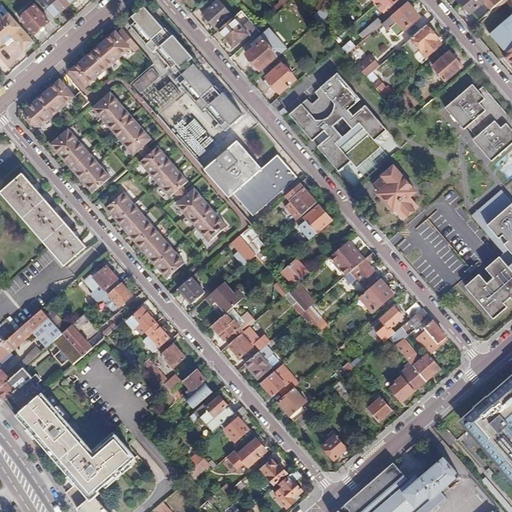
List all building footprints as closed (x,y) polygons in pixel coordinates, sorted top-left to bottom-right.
[(66,7),(59,0),(40,0),(39,1),(53,18),(66,7)] [(373,0),(373,1),(380,8),(381,8),(383,9),(388,5),(389,5),(395,0),(373,0)] [(488,9),(491,7),(484,0),(459,0),(470,12),(473,11),(478,18),(488,9)] [(478,18),(477,19),(505,52),(502,54),(511,65),(511,0),(499,0),(491,7),(488,9),(478,18)] [(231,15),(219,1),(202,15),(215,30),(231,15)] [(408,1),(386,20),(385,21),(398,36),(421,16),(408,1)] [(49,22),(34,6),(20,18),(34,34),(49,22)] [(322,7),(313,14),(319,21),(322,25),(331,17),(322,7)] [(183,71),(194,60),(176,38),(175,39),(168,31),(167,32),(148,9),(130,25),(156,55),(159,53),(178,75),(183,71)] [(260,30),(258,29),(243,10),(219,31),(233,47),(248,35),(251,38),(260,30)] [(24,51),(34,43),(9,13),(0,21),(0,20),(0,46),(2,44),(4,45),(5,43),(4,42),(10,37),(12,39),(13,38),(24,51)] [(365,30),(369,35),(385,21),(386,20),(381,16),(365,30)] [(439,38),(427,24),(411,37),(421,49),(428,57),(440,46),(436,41),(439,38)] [(135,52),(140,48),(122,28),(117,32),(115,30),(69,70),(85,88),(131,47),(135,52)] [(421,49),(411,37),(406,42),(415,54),(421,49)] [(0,54),(6,64),(23,53),(14,40),(0,49),(0,54)] [(276,56),(262,40),(246,54),(259,70),(276,56)] [(352,40),(343,46),(348,53),(357,46),(352,40)] [(359,45),(348,54),(352,59),(362,50),(359,45)] [(463,66),(450,50),(432,66),(445,81),(463,66)] [(361,69),(367,77),(372,72),(378,67),(372,60),(361,69)] [(33,61),(24,66),(27,72),(36,66),(33,61)] [(296,80),(282,64),(266,77),(266,78),(262,82),(268,89),(272,86),(279,94),(296,80)] [(159,75),(153,68),(133,85),(140,92),(159,75)] [(195,68),(186,76),(181,80),(228,134),(244,120),(226,98),(225,99),(217,90),(215,91),(202,76),(195,68)] [(372,72),(367,77),(373,83),(378,78),(372,72)] [(291,114),(287,118),(311,146),(323,136),(327,140),(316,150),(344,182),(357,171),(365,181),(386,162),(376,151),(390,139),(335,76),(291,114)] [(373,83),(387,99),(393,94),(379,78),(378,78),(373,83)] [(41,127),(73,98),(58,80),(25,109),(25,115),(35,127),(41,127)] [(477,92),(473,86),(446,109),(462,128),(468,125),(476,134),(473,137),(492,159),(511,141),(511,133),(511,132),(511,130),(511,121),(483,87),(477,92)] [(176,205),(209,243),(222,231),(220,229),(225,225),(194,189),(188,194),(182,187),(188,182),(158,147),(152,152),(149,148),(146,144),(151,139),(110,92),(92,108),(133,155),(137,151),(141,155),(144,159),(140,162),(170,197),(174,194),(180,201),(176,205)] [(50,144),(93,193),(111,177),(68,129),(50,144)] [(209,167),(234,194),(253,217),(297,179),(277,156),(262,170),(238,142),(209,167)] [(417,192),(393,165),(383,175),(383,176),(374,184),(380,191),(378,193),(394,210),(396,208),(398,211),(396,213),(404,222),(421,207),(415,200),(414,202),(411,198),(417,192)] [(204,171),(229,199),(234,194),(209,167),(204,171)] [(86,248),(22,176),(1,194),(65,266),(86,248)] [(298,186),(285,197),(283,198),(288,204),(284,207),(296,219),(315,203),(303,190),(302,191),(298,186)] [(106,208),(167,278),(191,258),(129,187),(106,208)] [(511,206),(502,195),(476,217),(471,221),(499,253),(481,269),(489,278),(483,283),(476,274),(462,286),(492,320),(505,308),(502,304),(508,299),(511,303),(511,302),(511,206)] [(316,235),(331,222),(317,207),(303,220),(310,228),(306,232),(311,238),(315,234),(316,235)] [(249,228),(241,235),(238,237),(254,255),(260,250),(264,247),(255,237),(256,236),(249,228)] [(238,237),(232,242),(230,244),(230,245),(246,263),(254,255),(238,237)] [(351,271),(364,260),(348,242),(329,259),(345,277),(346,276),(351,271)] [(269,260),(260,250),(254,255),(263,265),(269,260)] [(376,256),(373,253),(364,260),(351,271),(357,278),(365,286),(377,276),(367,264),(376,256)] [(304,277),(293,263),(281,273),(293,287),(304,277)] [(121,284),(107,268),(100,274),(98,271),(85,282),(94,292),(101,286),(108,295),(121,284)] [(351,271),(346,276),(352,282),(357,278),(351,271)] [(205,291),(192,276),(180,287),(193,302),(205,291)] [(393,295),(381,280),(361,297),(374,312),(393,295)] [(233,307),(243,299),(237,291),(232,294),(223,283),(206,297),(212,304),(215,301),(226,313),(233,307)] [(288,294),(279,283),(276,287),(285,297),(288,294)] [(131,297),(121,284),(108,295),(119,307),(131,297)] [(309,309),(315,303),(299,285),(288,294),(297,303),(302,309),(305,312),(309,309)] [(288,294),(285,297),(292,306),(297,303),(288,294)] [(119,307),(108,295),(104,299),(114,311),(119,307)] [(302,309),(297,303),(292,306),(300,316),(305,312),(302,309)] [(423,310),(417,303),(406,312),(412,319),(423,310)] [(233,307),(226,313),(212,326),(225,340),(229,337),(233,341),(247,330),(258,320),(250,311),(243,318),(233,307)] [(394,307),(381,319),(386,325),(382,329),(387,333),(404,318),(394,307)] [(91,309),(84,316),(93,326),(100,320),(91,309)] [(156,323),(142,309),(127,322),(133,329),(135,328),(139,324),(145,332),(156,323)] [(320,321),(309,309),(305,312),(316,324),(320,321)] [(423,310),(412,319),(402,328),(408,335),(410,333),(420,325),(429,317),(423,310)] [(0,347),(0,387),(20,370),(31,361),(27,356),(10,371),(11,373),(7,376),(0,367),(0,359),(33,331),(47,347),(54,342),(62,334),(43,311),(5,343),(0,347)] [(84,316),(63,333),(83,356),(102,340),(99,337),(89,346),(77,331),(83,325),(92,338),(98,333),(93,326),(84,316)] [(447,338),(429,317),(420,325),(424,330),(425,329),(439,344),(447,338)] [(320,321),(316,324),(322,331),(325,328),(327,326),(322,320),(320,321)] [(101,333),(104,338),(108,335),(118,326),(114,322),(101,333)] [(168,338),(156,323),(145,332),(149,336),(145,340),(143,341),(153,352),(168,338)] [(142,335),(145,332),(139,324),(135,328),(142,335)] [(334,337),(325,328),(322,331),(330,340),(334,337)] [(402,328),(389,338),(396,346),(403,339),(408,335),(402,328)] [(247,330),(233,341),(229,345),(241,358),(249,350),(251,353),(256,349),(251,344),(244,336),(249,332),(247,330)] [(256,340),(249,332),(244,336),(251,344),(256,340)] [(63,333),(62,334),(54,342),(73,364),(83,356),(63,333)] [(267,345),(271,342),(264,335),(255,343),(261,350),(267,345)] [(443,349),(451,342),(447,338),(439,344),(443,349)] [(403,339),(396,346),(414,367),(426,381),(441,368),(428,354),(421,360),(403,339)] [(122,352),(126,349),(118,340),(114,343),(122,352)] [(185,357),(173,344),(162,354),(173,367),(185,357)] [(267,345),(261,350),(246,363),(258,378),(272,366),(266,360),(273,353),(267,345)] [(127,348),(126,349),(122,352),(137,369),(140,366),(132,357),(134,355),(127,348)] [(149,358),(145,362),(171,392),(179,385),(173,377),(169,381),(149,358)] [(351,371),(355,368),(349,361),(345,365),(351,371)] [(283,365),(262,383),(273,395),(280,388),(283,386),(288,392),(295,387),(299,383),(283,365)] [(402,401),(426,381),(414,367),(396,382),(397,383),(391,388),(402,401)] [(20,370),(0,387),(0,395),(4,400),(10,394),(28,379),(20,370)] [(204,380),(196,370),(183,382),(189,388),(193,392),(189,396),(185,399),(192,407),(209,393),(200,384),(204,380)] [(355,393),(343,378),(334,386),(346,400),(355,393)] [(22,408),(40,393),(28,379),(10,394),(22,408)] [(511,379),(465,420),(467,421),(465,423),(511,477),(511,428),(509,424),(511,422),(511,421),(511,379)] [(280,388),(286,394),(288,392),(283,386),(280,388)] [(288,392),(286,394),(278,401),(290,414),(288,416),(293,421),(295,419),(306,410),(301,405),(307,400),(295,387),(288,392)] [(42,392),(40,393),(22,408),(18,412),(78,483),(66,493),(77,511),(110,511),(95,494),(116,476),(119,479),(125,473),(123,470),(137,458),(118,435),(96,454),(42,392)] [(213,431),(221,425),(234,413),(228,407),(226,409),(225,407),(226,405),(219,397),(209,406),(206,402),(196,411),(213,431)] [(392,409),(381,397),(368,409),(379,421),(392,409)] [(312,404),(306,410),(312,417),(319,412),(312,404)] [(247,412),(242,406),(234,413),(221,425),(235,441),(249,429),(240,419),(247,412)] [(306,410),(295,419),(304,429),(314,420),(312,417),(306,410)] [(348,448),(336,435),(323,447),(334,460),(348,448)] [(267,451),(256,438),(237,453),(241,458),(249,467),(267,451)] [(195,465),(204,457),(195,447),(186,455),(195,465)] [(237,453),(234,450),(227,456),(234,464),(241,458),(237,453)] [(209,464),(204,457),(195,465),(190,469),(196,475),(209,464)] [(409,511),(416,506),(420,511),(427,511),(436,504),(431,497),(458,474),(442,457),(417,479),(415,476),(407,483),(400,488),(397,486),(389,476),(397,469),(391,463),(334,511),(409,511)] [(279,469),(271,460),(261,469),(274,485),(288,473),(282,466),(279,469)] [(302,474),(297,469),(281,483),(284,487),(275,495),(287,508),(296,501),(294,498),(303,490),(295,481),(302,474)] [(397,486),(406,478),(397,469),(389,476),(397,486)] [(241,481),(231,489),(235,494),(245,485),(241,481)] [(235,494),(231,489),(226,484),(222,487),(230,498),(235,494)] [(168,511),(171,510),(163,500),(148,511),(168,511)]
